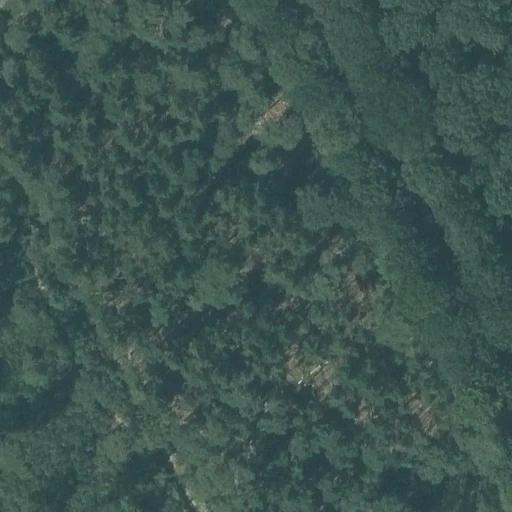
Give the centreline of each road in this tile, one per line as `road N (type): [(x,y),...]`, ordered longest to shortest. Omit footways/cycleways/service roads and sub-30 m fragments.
road 1 (track): [(0,137),(59,271),(193,511)]
road 2 (unknown): [(315,0),(511,339)]
road 3 (track): [(511,450),(380,511)]
